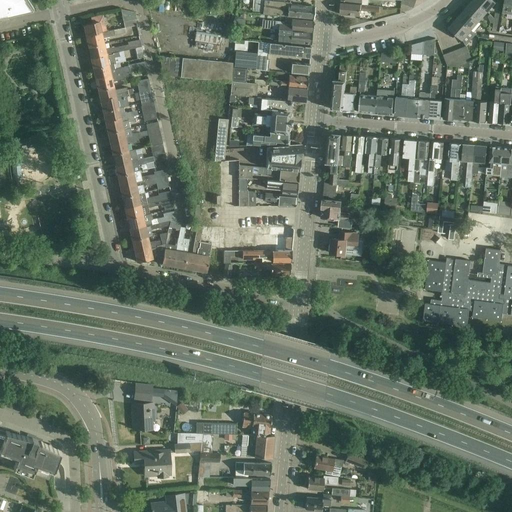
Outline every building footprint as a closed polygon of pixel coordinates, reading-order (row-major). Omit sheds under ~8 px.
[(0,0),(0,14),(5,13),(6,15),(32,10),(32,8),(29,9),(23,0),(0,0)] [(314,19),(315,7),(291,5),(291,2),(284,2),(284,0),(272,0),(273,1),(265,0),(254,0),(253,12),(263,13),(263,14),(285,16),(314,19)] [(409,0),(401,0),(402,0),(401,4),(414,8),(416,2),(409,0)] [(487,13),(474,0),(472,0),(465,9),(479,22),(487,13)] [(492,0),(474,0),(487,13),(496,3),(492,0)] [(511,14),(511,0),(505,0),(503,13),(511,14)] [(379,12),(380,6),(341,3),(340,14),(360,16),(361,10),(379,12)] [(479,22),(465,9),(457,18),(471,31),(479,22)] [(134,12),(126,11),(121,10),(122,16),(124,23),(136,21),(134,12)] [(84,26),(86,34),(86,37),(114,31),(109,32),(109,31),(107,31),(103,15),(91,18),(93,23),(90,23),(90,24),(84,26)] [(471,31),(457,18),(448,27),(463,41),(471,31)] [(263,20),(262,28),(279,30),(313,34),(314,21),(292,19),(292,25),(284,24),(284,22),(263,20)] [(137,26),(136,21),(124,23),(125,29),(137,26)] [(125,29),(114,31),(86,37),(89,48),(105,45),(103,39),(116,37),(115,36),(126,33),(125,29)] [(312,44),(313,34),(279,30),(278,35),(291,36),(290,42),(312,44)] [(196,31),(194,42),(216,45),(217,34),(196,31)] [(434,55),(436,39),(424,42),(423,54),(434,55)] [(106,51),(105,45),(89,48),(91,59),(119,53),(142,48),(140,41),(128,43),(128,46),(106,51)] [(259,42),(258,53),(268,54),(309,58),(310,58),(311,47),(279,44),(259,42)] [(423,54),(424,42),(412,45),(411,53),(423,54)] [(504,51),(504,43),(495,42),(494,50),(504,51)] [(471,58),(466,46),(461,49),(465,60),(466,60),(471,58)] [(465,60),(461,49),(455,51),(459,62),(465,60)] [(459,62),(455,51),(449,53),(454,64),(459,62)] [(235,52),(233,68),(247,69),(256,70),(258,54),(235,52)] [(120,58),(119,53),(91,59),(94,69),(114,65),(115,65),(114,59),(120,58)] [(258,54),(256,70),(269,71),(270,60),(268,60),(268,54),(258,53),(258,54)] [(454,64),(449,53),(444,55),(448,67),(454,64)] [(230,82),(232,63),(161,56),(164,76),(230,82)] [(310,64),(309,64),(292,62),(291,73),(308,75),(310,64)] [(130,72),(146,69),(145,63),(128,66),(129,67),(115,70),(114,65),(94,69),(96,80),(130,72)] [(343,111),(345,94),(348,66),(341,66),(340,81),(334,80),(331,107),(334,110),(343,111)] [(486,123),(487,102),(481,101),(484,67),(479,67),(479,71),(475,121),(475,122),(486,123)] [(245,83),(247,69),(233,68),(232,81),(245,83)] [(475,121),(479,71),(474,71),(472,100),(466,100),(464,120),(475,121)] [(114,87),(113,82),(124,80),(124,79),(131,77),(130,72),(96,80),(98,90),(114,87)] [(418,117),(419,99),(414,98),(415,85),(416,76),(410,75),(410,76),(406,116),(418,117)] [(464,120),(466,100),(460,99),(461,89),(462,89),(463,76),(458,75),(458,81),(457,88),(454,120),(464,120)] [(269,80),(269,85),(278,86),(307,89),(308,78),(289,76),(288,82),(269,80)] [(406,116),(410,76),(404,76),(402,97),(396,97),(395,115),(406,116)] [(441,119),(443,101),(437,100),(439,77),(433,76),(431,94),(429,118),(441,119)] [(151,91),(149,84),(148,79),(137,82),(139,93),(151,91)] [(256,98),(258,85),(232,82),(231,95),(236,96),(250,97),(256,98)] [(306,100),(307,89),(278,86),(277,89),(280,89),(279,94),(287,95),(287,98),(306,100)] [(351,94),(345,94),(343,111),(351,111),(355,111),(357,87),(351,86),(351,94)] [(132,90),(127,91),(127,89),(115,91),(114,87),(98,90),(101,102),(126,96),(133,95),(132,90)] [(489,102),(487,122),(499,123),(502,88),(502,87),(496,87),(495,102),(489,102)] [(445,98),(444,119),(454,120),(457,88),(452,88),(452,99),(445,98)] [(511,88),(502,88),(499,123),(510,124),(511,104),(511,97),(511,88)] [(393,115),(395,91),(378,89),(377,96),(376,113),(393,115)] [(153,101),(151,91),(139,93),(141,104),(153,101)] [(429,118),(431,94),(420,93),(419,99),(418,117),(429,118)] [(376,113),(377,96),(361,95),(359,112),(376,113)] [(128,107),(126,96),(101,102),(103,112),(123,108),(128,107)] [(291,112),(292,101),(256,98),(250,97),(250,104),(261,105),(261,109),(272,110),(291,112)] [(156,112),(154,105),(141,107),(143,114),(156,112)] [(124,113),(123,108),(103,112),(106,122),(106,124),(113,123),(112,120),(127,117),(128,118),(133,117),(132,112),(127,113),(126,112),(124,113)] [(290,119),(291,112),(272,110),(272,115),(255,114),(254,119),(291,122),(292,119),(290,119)] [(157,119),(156,112),(143,114),(145,122),(157,119)] [(134,122),(133,117),(128,118),(127,117),(112,120),(113,123),(106,124),(108,134),(130,129),(129,123),(134,122)] [(291,126),(291,122),(254,119),(253,119),(253,121),(253,122),(253,123),(254,124),(255,125),(256,125),(257,126),(258,125),(259,125),(260,125),(271,126),(270,131),(289,133),(290,126),(291,126)] [(224,161),(227,120),(218,120),(214,162),(221,162),(224,161)] [(159,128),(158,123),(146,125),(147,131),(159,128)] [(138,138),(148,136),(147,131),(131,135),(130,129),(108,134),(111,144),(138,138)] [(288,143),(289,133),(270,131),(265,131),(265,136),(253,135),(252,145),(261,145),(274,144),(274,142),(288,143)] [(329,136),(326,163),(332,164),(330,185),(336,185),(337,180),(341,134),(332,133),(329,136)] [(350,168),(353,135),(343,134),(341,150),(345,150),(344,167),(350,168)] [(356,172),(362,173),(365,136),(355,135),(353,152),(358,152),(356,172)] [(375,173),(378,137),(367,136),(366,153),(370,153),(368,174),(375,174),(375,173)] [(389,138),(378,137),(375,173),(375,174),(374,179),(379,180),(382,154),(388,155),(389,138)] [(139,143),(138,138),(111,144),(113,155),(128,151),(127,145),(139,143)] [(163,144),(162,138),(150,141),(151,147),(163,144)] [(400,157),(401,139),(391,138),(388,168),(397,169),(397,168),(398,168),(398,167),(399,157),(400,157)] [(414,183),(417,140),(405,139),(404,157),(411,158),(408,182),(414,183)] [(16,140),(9,159),(15,161),(22,142),(16,140)] [(430,142),(417,140),(414,183),(419,183),(421,159),(428,160),(430,142)] [(443,159),(444,143),(432,142),(428,185),(433,186),(436,158),(443,159)] [(462,144),(450,143),(449,161),(447,161),(446,171),(453,172),(452,180),(459,180),(462,144)] [(165,155),(163,144),(151,147),(153,157),(165,155)] [(472,188),(472,187),(473,173),(475,145),(464,144),(462,161),(468,161),(466,188),(472,188)] [(300,171),(302,145),(268,147),(266,162),(267,162),(267,168),(300,171)] [(487,146),(475,145),(473,173),(479,174),(480,162),(486,163),(487,146)] [(487,167),(487,173),(490,173),(493,174),(492,175),(501,176),(501,167),(501,164),(502,164),(503,147),(491,146),(490,163),(491,163),(491,167),(487,167)] [(501,176),(506,177),(511,177),(511,148),(503,147),(502,164),(501,167),(501,176)] [(143,160),(140,149),(128,151),(113,155),(115,165),(143,160)] [(258,153),(244,154),(245,163),(258,162),(258,153)] [(167,161),(165,155),(153,157),(154,162),(155,164),(167,161)] [(138,166),(154,162),(153,157),(143,160),(115,165),(116,167),(118,176),(133,173),(140,172),(138,166)] [(239,190),(239,178),(238,166),(238,160),(224,161),(221,162),(221,207),(239,207),(239,190)] [(239,166),(238,166),(239,178),(248,179),(252,179),(252,167),(239,166)] [(268,168),(267,174),(279,176),(279,180),(298,182),(300,171),(268,168)] [(120,187),(167,177),(166,170),(154,173),(155,175),(141,178),(140,172),(133,173),(118,176),(120,187)] [(68,178),(69,185),(75,184),(74,179),(80,178),(79,171),(76,172),(76,171),(69,172),(70,177),(68,178)] [(170,188),(169,184),(167,177),(120,187),(121,189),(123,197),(123,198),(145,193),(143,187),(157,184),(157,187),(158,190),(170,188)] [(248,191),(248,179),(239,178),(239,190),(248,191)] [(298,184),(268,181),(267,188),(282,190),(282,193),(297,195),(298,184)] [(248,207),(248,191),(239,190),(239,207),(248,207)] [(125,208),(172,198),(170,192),(158,194),(159,197),(146,199),(145,193),(123,198),(125,208)] [(296,203),(297,196),(265,193),(265,201),(278,202),(278,207),(295,207),(297,204),(296,203)] [(164,208),(165,211),(174,209),(172,198),(125,208),(128,220),(149,215),(148,209),(161,206),(161,208),(164,208)] [(340,220),(339,227),(351,228),(352,221),(349,221),(349,214),(341,213),(342,201),(323,199),(321,218),(340,220)] [(397,210),(398,202),(386,200),(385,208),(397,210)] [(414,204),(413,211),(423,213),(424,206),(414,204)] [(178,224),(177,219),(175,212),(163,215),(164,218),(152,220),(151,214),(149,215),(128,220),(130,229),(170,221),(170,223),(178,224)] [(430,216),(429,227),(437,228),(438,217),(430,216)] [(151,230),(170,226),(170,223),(170,221),(130,229),(132,240),(148,237),(152,236),(151,230)] [(195,270),(200,241),(203,228),(192,226),(191,232),(196,232),(192,254),(187,253),(184,269),(195,270)] [(184,269),(187,253),(188,249),(182,248),(185,228),(180,227),(180,230),(177,246),(173,267),(184,269)] [(332,239),(330,253),(345,255),(346,246),(358,248),(359,234),(340,232),(340,239),(332,239)] [(168,233),(160,234),(162,241),(156,242),(156,241),(149,243),(148,237),(132,240),(135,251),(166,244),(168,233)] [(383,240),(383,239),(383,238),(383,237),(382,236),(382,235),(381,234),(380,234),(379,234),(378,234),(377,234),(376,234),(375,235),(374,236),(374,237),(373,238),(373,239),(373,240),(374,241),(374,242),(375,242),(375,243),(377,243),(378,244),(379,244),(380,243),(381,243),(382,242),(383,241),(383,240)] [(206,272),(210,249),(212,243),(200,241),(195,270),(206,272)] [(158,263),(162,264),(166,244),(135,251),(137,262),(143,261),(144,261),(147,261),(147,260),(153,259),(152,254),(157,253),(158,263)] [(173,267),(177,246),(166,244),(162,264),(162,265),(173,267)] [(511,265),(499,264),(501,250),(486,249),(483,273),(488,274),(487,278),(492,279),(491,283),(468,280),(470,261),(455,259),(455,261),(451,260),(452,256),(447,255),(447,263),(428,260),(424,289),(444,292),(443,301),(431,299),(431,300),(434,300),(433,305),(425,304),(423,322),(467,328),(469,315),(473,316),(473,319),(502,323),(503,314),(511,314),(511,265)] [(292,251),(244,251),(244,260),(255,260),(255,258),(273,258),(273,262),(291,262),(292,251)] [(225,264),(223,275),(229,276),(230,277),(232,265),(225,264)] [(290,275),(291,264),(271,264),(271,275),(290,275)] [(136,383),(134,399),(154,401),(156,385),(136,383)] [(157,389),(156,397),(163,398),(164,390),(157,389)] [(154,421),(153,404),(153,403),(132,404),(134,430),(139,430),(139,431),(141,431),(141,430),(152,429),(152,421),(154,421)] [(269,435),(271,415),(244,413),(243,428),(253,428),(252,435),(269,435)] [(236,435),(236,424),(196,423),(196,434),(202,434),(213,434),(236,435)] [(5,432),(0,430),(0,463),(50,481),(55,467),(60,452),(61,452),(61,451),(57,449),(57,451),(58,447),(11,430),(10,434),(10,432),(6,431),(5,432)] [(196,434),(178,433),(178,444),(189,444),(201,443),(202,434),(196,434)] [(221,454),(211,453),(213,434),(202,434),(201,443),(201,450),(199,462),(220,463),(221,454)] [(275,436),(269,435),(252,435),(243,435),(242,446),(248,446),(273,447),(275,436)] [(189,450),(189,444),(178,444),(175,444),(175,453),(189,452),(189,450)] [(272,457),(273,447),(248,446),(242,446),(241,457),(272,457)] [(169,451),(135,453),(135,463),(145,463),(146,476),(158,475),(158,477),(168,477),(168,463),(170,463),(169,451)] [(364,469),(367,462),(348,454),(345,461),(364,469)] [(342,467),(343,461),(316,456),(314,468),(326,470),(325,474),(340,476),(342,467)] [(270,478),(272,463),(236,463),(236,470),(244,470),(243,474),(256,475),(256,478),(269,478),(270,478)] [(208,482),(209,467),(199,467),(199,482),(208,482)] [(308,477),(307,489),(323,490),(323,484),(337,485),(338,477),(324,476),(324,478),(308,477)] [(270,478),(269,478),(256,478),(233,478),(233,484),(233,485),(251,486),(251,491),(269,491),(270,478)] [(332,488),(332,489),(331,495),(340,496),(349,497),(350,490),(332,488)] [(269,491),(251,491),(250,503),(267,503),(269,491)] [(167,502),(160,503),(152,504),(152,509),(151,509),(151,511),(185,511),(184,494),(166,496),(167,502)] [(306,497),(305,510),(321,511),(322,505),(330,506),(331,499),(306,497)]
